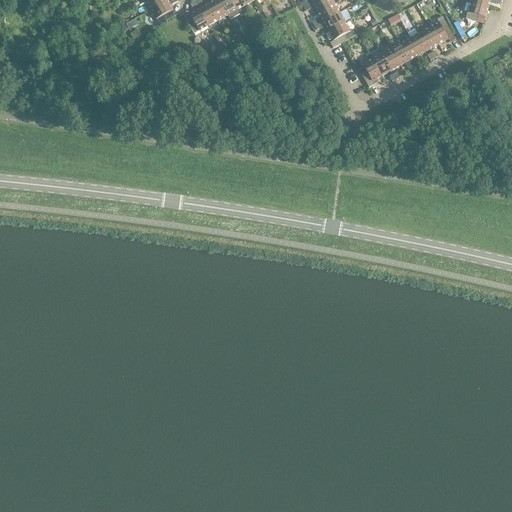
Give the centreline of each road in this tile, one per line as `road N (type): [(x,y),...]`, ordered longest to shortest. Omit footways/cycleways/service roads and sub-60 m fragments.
road 1 (tertiary): [(511,265),(257,214),(0,183)]
road 2 (residential): [(326,56),(353,104),(366,107),(502,29),(511,0)]
